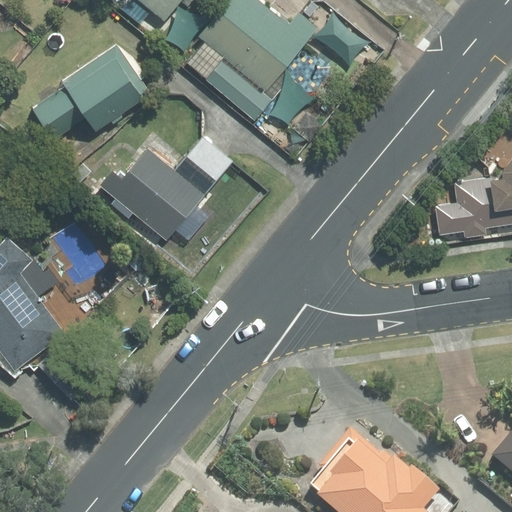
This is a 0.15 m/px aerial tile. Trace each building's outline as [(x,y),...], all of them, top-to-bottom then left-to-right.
[(147,0),(167,16),(180,0),(147,0)] [(271,0),(229,0),(205,29),(231,51),(211,75),(259,114),(295,72),(286,64),(321,23),(304,9),(294,19),(271,0)] [(124,41),(68,78),(70,81),(36,104),(57,135),(91,113),(99,125),(155,88),(124,41)] [(301,63),(301,65),(302,68),(304,72),(306,75),(309,77),(312,79),(315,81),(318,82),(322,82),(325,82),(329,81),(332,79),(335,77),(338,75),(340,72),(341,68),(342,65),(342,61),(342,58),(341,54),(340,51),(338,48),(335,45),(332,43),(329,42),(325,41),(322,41),(318,41),(315,42),(311,43),(308,46),(306,48),(304,51),(302,54),(301,58),(301,61),(301,63)] [(105,180),(171,235),(210,189),(153,142),(128,172),(119,164),(105,180)] [(511,162),(503,173),(496,175),(500,205),(511,203),(511,162)] [(0,198),(12,183),(0,174),(0,198)] [(0,339),(19,366),(69,330),(25,269),(40,253),(12,228),(0,241),(0,339)] [(312,482),(346,511),(432,511),(425,506),(443,485),(395,443),(385,454),(353,427),(322,462),(327,466),(312,482)] [(511,435),(497,454),(511,465),(511,435)]
